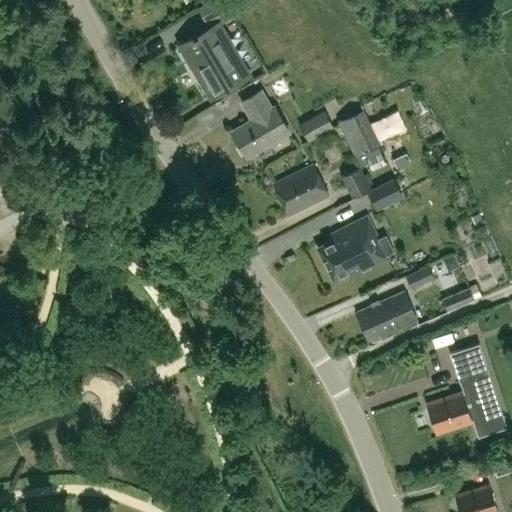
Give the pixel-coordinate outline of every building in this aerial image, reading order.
[(192,37),(181,44),(211,94),(221,88),(225,93),(237,85),(234,80),(247,73),(218,23),(230,16),(224,6),(226,5),(223,0),(207,0),(198,6),(210,26),(197,34),(196,32),(190,35),(192,37)] [(274,98),(291,89),(285,77),(268,87),(274,98)] [(288,132),(273,105),(269,107),(260,91),(240,102),(246,112),(248,110),(252,118),(231,130),(245,154),(268,140),(270,142),(288,132)] [(333,126),(323,110),(299,124),(309,141),(333,126)] [(374,146),(358,112),(339,121),(355,155),(374,146)] [(374,146),(355,155),(361,168),(369,164),(366,158),(380,151),(377,145),(374,146)] [(294,150),(261,164),(267,176),(299,161),(294,150)] [(380,151),(366,158),(369,164),(372,170),(386,163),(380,151)] [(329,196),(314,164),(273,184),(288,215),(329,196)] [(371,188),(359,167),(342,176),(353,197),(371,188)] [(402,196),(394,179),(368,192),(375,206),(390,199),(391,201),(402,196)] [(384,260),(374,239),(378,237),(367,215),(337,230),(340,235),(317,247),(334,279),(347,272),(350,277),(388,258),(387,255),(386,255),(388,258),(384,260)] [(307,222),(248,247),(255,263),(313,238),(307,222)] [(476,258),(491,256),(489,243),(475,244),(476,258)] [(433,277),(428,265),(406,275),(411,287),(433,277)] [(477,284),(456,293),(442,298),(447,310),(481,295),(477,284)] [(405,290),(389,297),(356,312),(369,341),(418,319),(405,290)] [(449,352),(463,392),(427,403),(437,432),(471,422),(473,421),(473,423),(503,413),(479,342),(449,352)] [(511,470),(509,458),(494,463),(497,474),(511,470)] [(497,511),(490,485),(455,494),(460,511),(497,511)]
